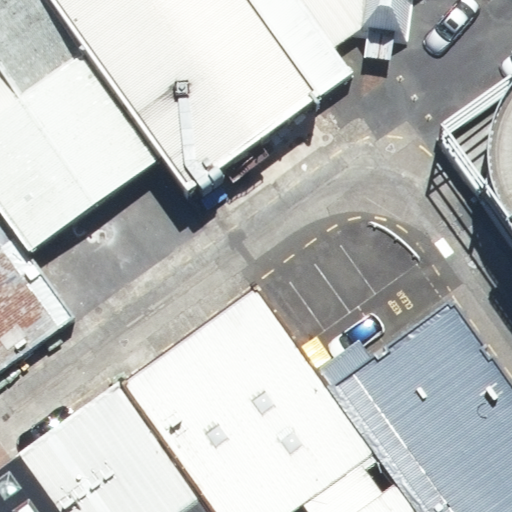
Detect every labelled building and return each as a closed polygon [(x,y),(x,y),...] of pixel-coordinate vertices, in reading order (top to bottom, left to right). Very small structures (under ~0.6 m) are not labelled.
[(40,0),(0,0),(0,222),(31,264),(159,168),(40,0)] [(237,0),(40,0),(159,168),(188,204),(313,105),(237,0)] [(237,0),(313,105),(352,78),(337,53),(414,0),(237,0)] [(511,258),(511,101),(440,149),(511,258)] [(0,382),(73,326),(31,264),(0,222),(0,382)] [(199,511),(402,511),(322,400),(252,302),(118,398),(199,511)] [(511,511),(511,401),(447,311),(322,400),(402,511),(511,511)] [(0,481),(0,511),(199,511),(118,398),(0,481)]
